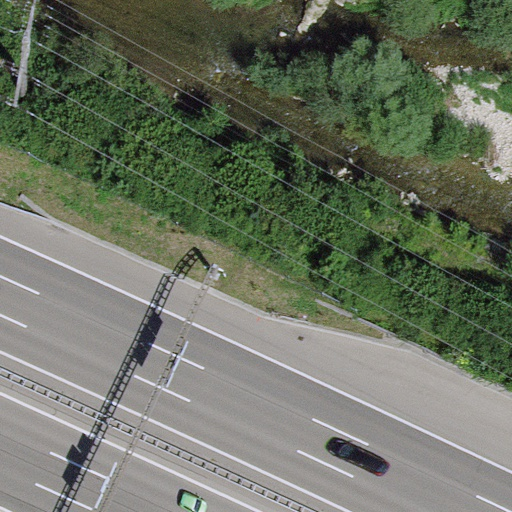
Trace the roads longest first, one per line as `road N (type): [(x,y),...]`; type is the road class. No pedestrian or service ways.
road 1 (motorway): [(470,511),(0,293)]
road 2 (motorway): [(0,450),(135,511)]
